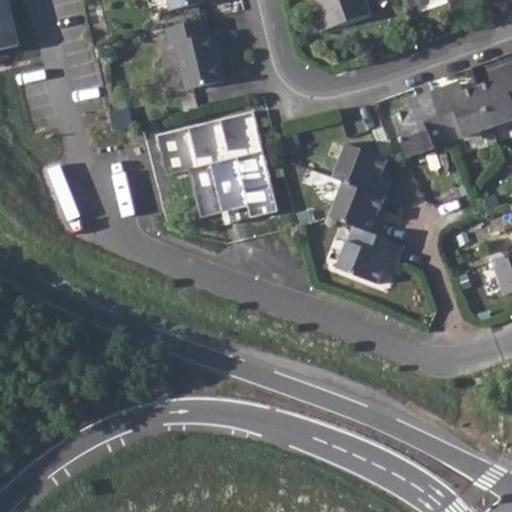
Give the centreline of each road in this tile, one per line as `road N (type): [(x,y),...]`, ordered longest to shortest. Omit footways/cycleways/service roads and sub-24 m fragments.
road 1 (motorway): [(511,485),(418,434),(79,306),(0,262)]
road 2 (motorway): [(0,508),(79,442),(135,419),(209,408),(362,455),(450,511)]
road 3 (residential): [(466,361),(430,361),(128,245),(87,195),(73,139)]
road 4 (residential): [(263,0),(279,63),(303,85),(341,91),(511,32)]
road 5 (residential): [(415,213),(466,361)]
